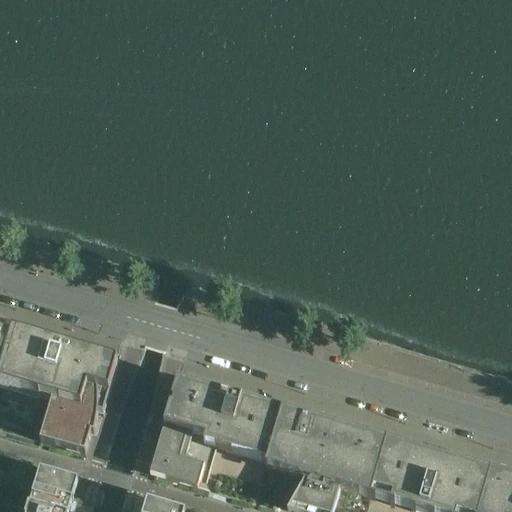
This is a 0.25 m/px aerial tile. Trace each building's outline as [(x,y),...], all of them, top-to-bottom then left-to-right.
[(0,377),(12,336),(4,333),(3,332),(3,333),(1,332),(0,331),(0,377)] [(103,418),(118,366),(75,354),(74,356),(56,351),(57,348),(13,336),(14,335),(12,335),(12,336),(0,377),(0,388),(52,404),(40,445),(86,458),(92,437),(94,438),(96,433),(97,428),(98,422),(98,417),(103,418)] [(267,466),(282,415),(230,399),(225,414),(217,411),(221,397),(178,384),(165,429),(168,430),(167,434),(163,433),(157,454),(152,473),(151,477),(198,491),(204,468),(185,462),(190,442),(186,440),(188,436),(206,441),(204,447),(216,451),(210,469),(211,470),(217,451),(225,454),(225,453),(267,466)] [(511,511),(511,481),(467,468),(467,469),(450,464),(451,464),(427,457),(411,453),(411,452),(282,414),(282,415),(267,466),(266,471),(299,480),(299,478),(306,480),(287,511),(334,511),(340,492),(407,511),(511,511)] [(444,457),(446,449),(412,441),(410,449),(444,457)] [(73,500),(78,482),(40,471),(35,489),(73,500)] [(49,511),(69,511),(73,500),(35,489),(30,506),(49,511)] [(181,511),(147,502),(144,511),(181,511)]
